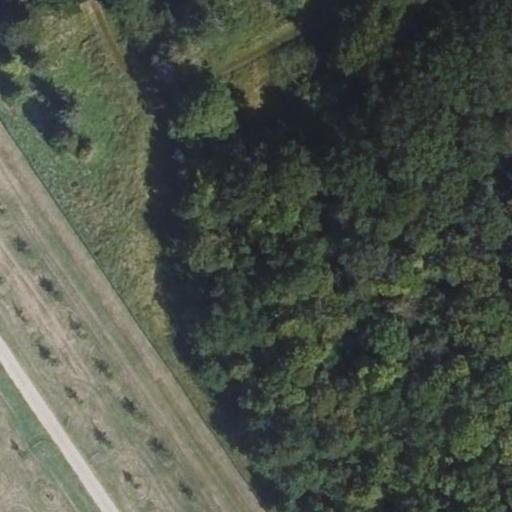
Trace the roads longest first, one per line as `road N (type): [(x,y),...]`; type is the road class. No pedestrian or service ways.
road 1 (track): [(361,0),(218,72),(165,80),(132,57),(97,0)]
road 2 (track): [(110,511),(0,348)]
